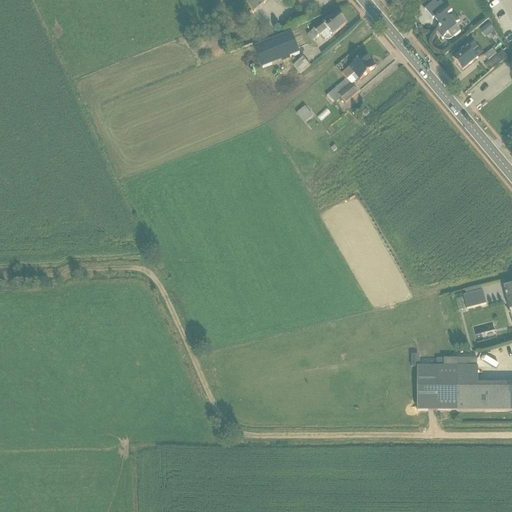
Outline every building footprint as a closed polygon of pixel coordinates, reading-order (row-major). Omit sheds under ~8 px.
[(211,0),(207,0),(202,5),(206,9),(214,2),(211,0)] [(249,14),(267,0),(240,0),(239,1),(249,14)] [(277,0),(289,12),(302,0),(277,0)] [(437,2),(425,12),(440,30),(436,34),(446,46),(462,32),(437,2)] [(335,40),(349,29),(337,16),(315,35),(321,42),(330,34),(335,40)] [(474,34),(480,41),(488,33),(483,26),(474,34)] [(291,36),(261,47),(269,67),(298,56),(291,36)] [(472,42),(453,59),(463,71),(483,55),(472,42)] [(362,85),(380,71),(369,57),(344,77),(350,85),(357,79),(362,85)] [(298,60),(289,67),(295,75),(304,68),(298,60)] [(327,111),(351,96),(343,84),(319,98),(327,111)] [(307,108),(299,114),(305,122),(313,116),(307,108)] [(332,127),(324,132),(328,138),(336,133),(332,127)] [(465,296),(468,312),(486,307),(482,292),(465,296)] [(485,328),(467,333),(471,345),(489,339),(485,328)] [(438,363),(437,412),(511,413),(511,385),(479,385),(480,364),(438,363)]
